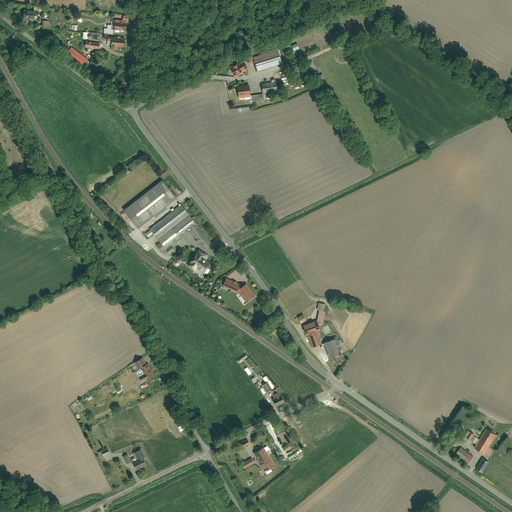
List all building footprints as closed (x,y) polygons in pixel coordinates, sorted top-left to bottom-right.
[(38,11),(24,9),(23,17),(37,19),(38,11)] [(105,28),(104,33),(114,33),(114,29),(115,29),(116,20),(112,19),(112,24),(108,24),(108,28),(105,28)] [(123,20),(116,20),(115,29),(128,30),(129,24),(127,23),(128,21),(123,20)] [(127,38),(108,37),(107,45),(114,45),(114,49),(121,49),(121,46),(126,46),(127,38)] [(89,59),(73,47),(68,53),(84,66),(89,59)] [(253,56),(258,71),(284,62),(279,48),(253,56)] [(237,61),(242,72),(248,69),(242,58),(237,61)] [(237,61),(229,66),(234,76),(242,72),(237,61)] [(278,81),(261,83),(262,91),(279,90),(278,81)] [(249,84),(236,86),(237,95),(250,94),(249,84)] [(177,200),(162,181),(125,211),(140,229),(177,200)] [(190,233),(203,249),(211,243),(181,204),(150,229),(167,250),(190,233)] [(198,249),(189,264),(205,275),(212,263),(204,258),(207,254),(198,249)] [(240,293),(246,302),(255,296),(247,285),(226,277),(223,287),(240,293)] [(324,311),(325,304),(320,303),(317,322),(323,323),(325,311),(324,311)] [(317,331),(314,322),(303,326),(307,335),(317,331)] [(317,331),(307,335),(312,347),(321,344),(317,331)] [(330,358),(339,354),(334,339),(324,343),(330,358)] [(144,358),(134,363),(138,370),(136,371),(143,384),(155,378),(144,358)] [(263,384),(267,392),(273,389),(269,381),(263,384)] [(272,399),(275,406),(285,401),(282,395),(281,396),(279,391),(273,394),(275,398),(272,399)] [(177,423),(180,431),(186,429),(183,421),(177,423)] [(498,434),(489,428),(476,447),(485,454),(498,434)] [(267,446),(255,453),(265,472),(277,465),(267,446)] [(101,450),(104,456),(110,453),(107,447),(101,450)] [(132,460),(136,469),(146,465),(139,448),(134,450),(137,458),(132,460)] [(474,457),(462,448),(457,454),(469,463),(474,457)] [(128,454),(123,456),(126,463),(131,461),(128,454)] [(253,463),(251,458),(242,462),(244,467),(253,463)] [(488,462),(482,459),(476,468),(482,472),(488,462)]
